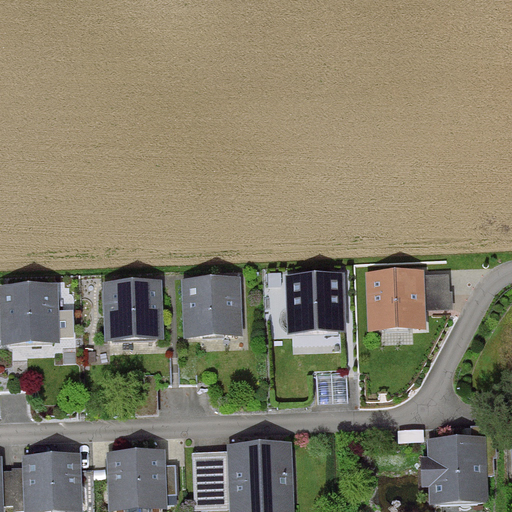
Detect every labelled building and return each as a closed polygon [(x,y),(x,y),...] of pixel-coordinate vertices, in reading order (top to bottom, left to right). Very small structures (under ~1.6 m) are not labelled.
[(424,270),(366,272),(368,331),(426,329),(426,310),(425,275),(424,270)] [(344,273),(285,275),(288,334),(346,332),(344,273)] [(449,274),(425,275),(426,310),(453,309),(452,291),(450,291),(449,274)] [(240,276),(181,279),(183,338),(243,336),(240,276)] [(162,279),(103,282),(105,341),(164,339),(162,279)] [(58,282),(0,284),(0,340),(1,341),(1,345),(61,343),(61,338),(59,310),(58,282)] [(73,309),(59,310),(61,338),(74,337),(73,309)] [(178,357),(179,385),(198,384),(197,356),(178,357)] [(157,386),(171,385),(171,357),(156,358),(157,375),(157,386)] [(27,361),(0,362),(0,393),(28,392),(27,361)] [(346,373),(316,375),(318,405),(348,403),(346,373)] [(157,386),(157,375),(144,375),(144,392),(135,392),(135,416),(158,415),(157,386)] [(471,426),(471,437),(487,436),(489,477),(495,477),(494,458),(497,458),(496,425),(471,426)] [(424,429),(397,430),(398,444),(424,443),(424,429)] [(471,437),(427,439),(428,456),(420,457),(422,487),(428,487),(429,505),(490,502),(489,477),(487,436),(471,437)] [(295,511),(292,441),(227,444),(230,511),(295,511)] [(166,450),(107,452),(109,510),(124,510),(151,509),(167,508),(167,495),(177,495),(175,465),(167,465),(166,450)] [(228,510),(226,451),(192,453),(194,511),(228,510)] [(80,454),(21,456),(22,468),(23,510),(23,511),(79,511),(82,511),(80,454)] [(12,471),(3,471),(4,506),(14,506),(14,511),(23,510),(22,468),(12,468),(12,471)]
